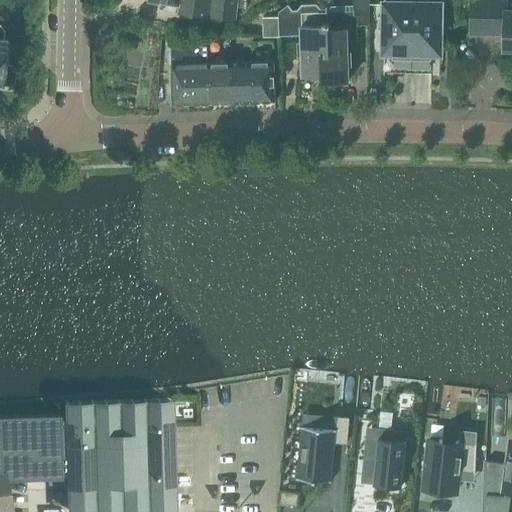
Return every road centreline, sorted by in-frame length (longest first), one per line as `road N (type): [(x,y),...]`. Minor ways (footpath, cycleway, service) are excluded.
road 1 (residential): [(511,135),(207,138),(66,128)]
road 2 (unknown): [(192,511),(205,427),(227,411),(248,413),(259,427),(260,511)]
road 3 (tertiary): [(66,128),(69,0)]
